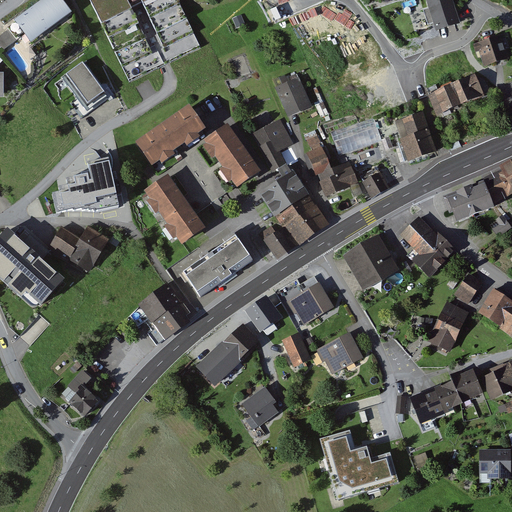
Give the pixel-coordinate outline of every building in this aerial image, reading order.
[(63,0),(47,0),(17,23),(33,44),(74,13),(63,0)] [(88,0),(132,85),(161,71),(124,0),(88,0)] [(139,0),(173,65),(202,50),(175,0),(139,0)] [(430,0),(441,31),(463,23),(454,0),(430,0)] [(17,41),(9,30),(1,36),(0,37),(0,48),(3,52),(17,41)] [(481,45),(488,68),(510,61),(503,39),(481,45)] [(94,102),(111,90),(90,58),(72,69),(94,102)] [(0,98),(8,98),(7,72),(2,73),(2,67),(0,65),(0,98)] [(275,82),(291,118),(314,108),(301,77),(290,82),(287,76),(275,82)] [(431,96),(440,116),(488,96),(479,76),(431,96)] [(190,110),(137,146),(152,167),(205,131),(190,110)] [(397,124),(410,163),(437,153),(423,115),(397,124)] [(331,135),(338,157),(383,142),(375,120),(331,135)] [(253,136),(275,174),(288,166),(281,154),(293,147),(278,121),(253,136)] [(228,128),(207,144),(239,189),(261,174),(228,128)] [(308,157),(317,177),(334,171),(324,149),(308,157)] [(123,208),(112,158),(88,164),(90,172),(83,174),(84,177),(67,181),(68,187),(59,189),(61,194),(53,196),(57,215),(76,210),(76,213),(85,211),(85,212),(92,211),(92,213),(96,212),(96,214),(123,208)] [(511,164),(491,176),(505,202),(511,198),(511,164)] [(317,177),(325,197),(359,185),(351,165),(334,171),(317,177)] [(379,170),(362,180),(373,199),(390,189),(379,170)] [(293,176),(262,198),(278,221),(279,220),(309,200),(293,176)] [(146,195),(183,247),(207,230),(170,178),(146,195)] [(486,184),(446,200),(456,224),(495,208),(486,184)] [(309,200),(279,220),(298,245),(326,225),(309,200)] [(418,217),(399,236),(418,256),(438,236),(418,217)] [(511,230),(505,219),(491,228),(498,240),(511,231),(511,230)] [(82,242),(62,230),(51,247),(92,273),(111,243),(90,230),(82,242)] [(263,241),(275,261),(296,246),(283,230),(263,241)] [(412,261),(429,278),(455,253),(438,236),(418,256),(412,261)] [(380,237),(349,255),(368,289),(400,271),(380,237)] [(0,241),(0,274),(40,305),(57,284),(0,241)] [(194,294),(214,280),(217,284),(228,277),(225,272),(246,258),(234,241),(182,277),(194,294)] [(486,286),(472,275),(457,294),(471,305),(486,286)] [(138,305),(164,338),(185,322),(181,316),(186,312),(165,285),(138,305)] [(322,285),(291,303),(306,328),(337,310),(322,285)] [(511,301),(498,291),(482,313),(511,333),(511,301)] [(269,304),(251,316),(264,335),(281,323),(269,304)] [(468,319),(446,308),(430,341),(452,352),(468,319)] [(236,334),(207,358),(226,380),(254,356),(236,334)] [(352,334),(320,351),(334,377),(366,361),(352,334)] [(301,336),(285,343),(296,368),(313,361),(301,336)] [(70,406),(71,404),(85,387),(93,378),(85,372),(62,400),(70,406)] [(480,373),(462,379),(471,404),(489,397),(480,373)] [(502,374),(485,380),(493,401),(509,394),(502,374)] [(455,381),(411,399),(422,425),(465,408),(455,381)] [(71,404),(89,419),(103,402),(85,387),(71,404)] [(280,406),(267,389),(245,405),(258,422),(280,406)] [(373,443),(358,448),(354,433),(330,440),(346,493),(401,476),(395,455),(378,461),(373,443)] [(511,452),(481,453),(482,474),(490,474),(490,479),(511,478),(511,452)]
